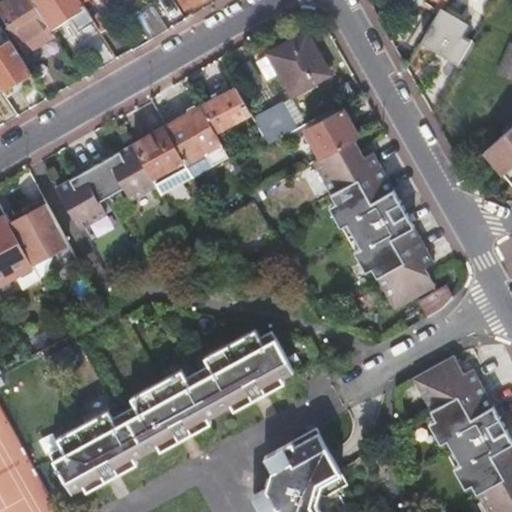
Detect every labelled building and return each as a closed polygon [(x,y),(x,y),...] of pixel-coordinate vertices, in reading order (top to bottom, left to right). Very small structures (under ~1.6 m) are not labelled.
[(48,26),(31,0),(8,0),(0,5),(0,11),(7,22),(5,23),(7,25),(8,24),(22,47),(19,49),(23,55),(47,40),(41,30),(48,26)] [(79,44),(100,32),(91,18),(83,4),(79,0),(31,0),(48,26),(52,33),(67,25),(79,44)] [(136,19),(148,12),(140,0),(134,0),(127,5),(136,19)] [(181,0),(187,9),(202,0),(181,0)] [(426,0),(424,5),(439,15),(444,7),(447,0),(426,0)] [(439,15),(421,46),(447,61),(457,67),(471,43),(461,37),(466,28),(448,17),(451,11),(444,7),(439,15)] [(150,41),(168,31),(154,8),(148,12),(136,19),(150,41)] [(448,17),(466,28),(470,22),(451,11),(448,17)] [(100,32),(102,35),(109,30),(99,13),(91,18),(100,32)] [(52,33),(48,26),(41,30),(47,40),(54,36),(52,33)] [(0,90),(5,99),(22,88),(20,84),(32,76),(4,31),(0,33),(0,90)] [(268,52),(291,94),(329,72),(305,31),(268,52)] [(496,77),(511,83),(511,46),(509,45),(496,77)] [(432,86),(443,92),(457,67),(447,61),(432,86)] [(201,106),(216,132),(233,122),(231,119),(235,116),(233,112),(246,105),(236,86),(230,90),(227,86),(215,93),(218,97),(201,106)] [(295,128),(281,102),(253,117),(268,144),(295,128)] [(221,142),(216,132),(201,106),(165,125),(193,175),(211,164),(204,151),(221,142)] [(304,128),(320,156),(352,138),(358,135),(342,107),(304,128)] [(511,175),(511,124),(482,150),(500,173),(506,168),(511,175)] [(157,186),(162,194),(193,176),(193,175),(165,125),(133,143),(157,186)] [(352,138),(320,156),(312,160),(339,209),(332,213),(339,226),(347,222),(359,245),(352,249),(360,262),(367,258),(394,307),(434,284),(425,266),(434,261),(406,211),(404,212),(399,202),(400,201),(372,152),(363,157),(352,138)] [(131,199),(157,186),(133,143),(56,186),(79,227),(106,213),(99,200),(123,186),(131,199)] [(509,184),(511,180),(511,175),(506,168),(500,173),(509,184)] [(217,219),(232,247),(268,227),(253,199),(217,219)] [(46,202),(10,222),(32,263),(69,243),(46,202)] [(0,216),(0,283),(33,265),(32,263),(10,222),(5,214),(0,216)] [(419,300),(428,316),(442,308),(447,303),(453,296),(447,284),(419,300)] [(84,485),(87,488),(138,460),(136,456),(157,444),(160,448),(210,420),(208,416),(231,403),(234,407),(283,380),(281,376),(293,369),(274,333),(262,340),(253,326),(202,354),(211,369),(190,380),(181,366),(130,394),(138,409),(117,421),(108,406),(57,434),(62,442),(51,448),(74,491),(84,485)] [(467,478),(486,511),(511,511),(511,440),(506,431),(505,431),(499,421),(500,420),(473,371),(464,376),(454,357),(413,381),(439,428),(433,432),(440,445),(446,441),(460,465),(453,469),(461,482),(467,478)] [(319,511),(317,506),(311,504),(317,486),(322,488),(341,477),(315,430),(263,460),(271,474),(266,491),(254,498),(261,511),(319,511)]
